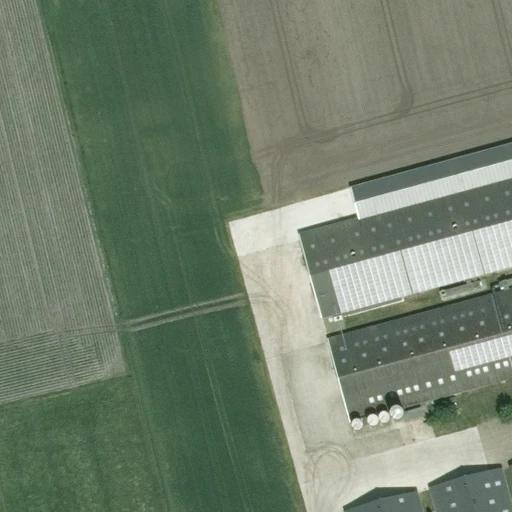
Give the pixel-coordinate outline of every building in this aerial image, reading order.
[(360,221),(511,179),(511,144),(350,188),(360,221)] [(511,179),(360,221),(300,237),(322,318),(511,266),(511,179)] [(511,292),(329,342),(350,423),(511,378),(511,292)] [(422,442),(423,449),(434,448),(431,422),(409,425),(411,443),(422,442)] [(511,511),(511,508),(502,471),(430,491),(435,511),(511,511)] [(420,511),(415,495),(351,511),(420,511)]
